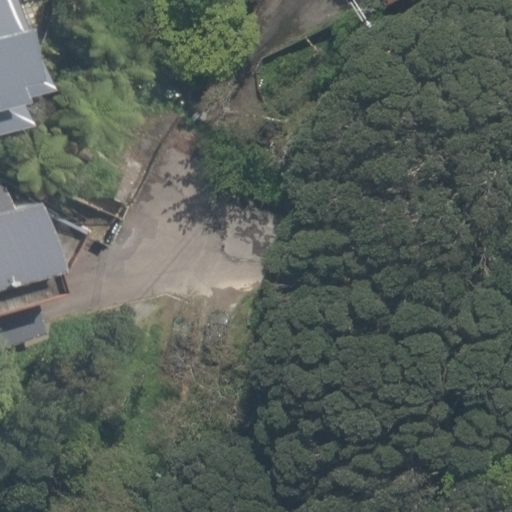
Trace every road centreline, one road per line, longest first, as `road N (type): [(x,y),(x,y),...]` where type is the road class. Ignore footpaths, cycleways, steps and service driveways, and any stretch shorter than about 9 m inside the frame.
road 1 (residential): [(511,3),(485,14),(377,120),(323,259),(349,511)]
road 2 (track): [(192,511),(197,366),(323,259)]
road 3 (unknown): [(323,259),(64,246),(26,233)]
